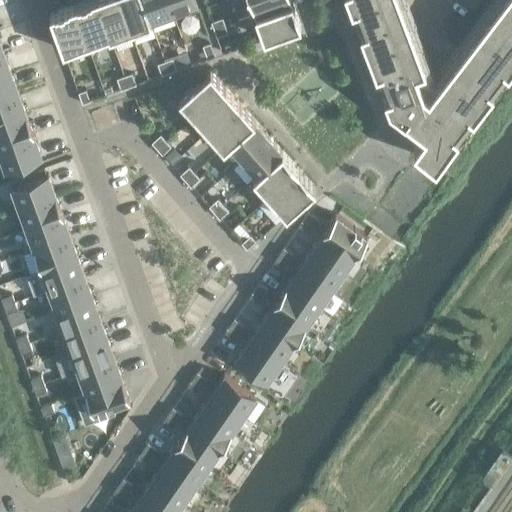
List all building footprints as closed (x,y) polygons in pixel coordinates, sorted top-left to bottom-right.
[(85,41),(107,33),(110,40),(95,0),(84,0),(72,4),(85,41)] [(118,0),(95,0),(110,40),(131,32),(118,0)] [(141,0),(118,0),(131,32),(151,25),(149,21),(141,0)] [(141,0),(149,21),(151,25),(174,17),(171,10),(167,0),(141,0)] [(167,0),(171,10),(174,17),(197,8),(193,0),(167,0)] [(291,0),(290,0),(244,0),(250,15),(291,0)] [(300,24),(291,0),(250,15),(250,16),(255,15),(263,37),(300,24)] [(511,0),(490,0),(434,74),(405,0),(349,0),(380,81),(388,103),(423,130),(412,144),(434,161),(511,59),(511,0)] [(72,4),(49,13),(62,50),(85,41),(72,4)] [(221,17),(210,21),(213,29),(224,25),(221,17)] [(224,25),(213,29),(216,36),(227,32),(224,25)] [(210,44),(202,47),(206,58),(214,55),(210,44)] [(0,76),(11,72),(3,52),(0,53),(0,76)] [(171,58),(164,60),(168,72),(175,69),(171,58)] [(164,60),(156,63),(160,74),(168,72),(164,60)] [(178,97),(193,114),(224,86),(209,69),(178,97)] [(11,72),(0,76),(0,99),(18,93),(11,72)] [(131,72),(123,75),(127,86),(135,84),(131,72)] [(123,75),(116,78),(120,89),(127,86),(123,75)] [(193,114),(208,130),(238,102),(224,86),(193,114)] [(85,89),(77,92),(81,103),(89,100),(85,89)] [(0,122),(25,113),(18,93),(0,99),(0,122)] [(253,118),(238,102),(208,130),(222,146),(253,118)] [(0,145),(33,133),(25,113),(0,122),(0,145)] [(227,143),(241,158),(267,134),(253,118),(222,146),(223,147),(227,143)] [(33,133),(0,145),(0,157),(4,168),(40,155),(33,133)] [(150,142),(155,147),(164,140),(159,134),(150,142)] [(282,151),(267,134),(241,158),(255,174),(252,176),(252,177),(282,151)] [(170,145),(164,140),(155,147),(161,153),(170,145)] [(173,148),(164,157),(170,164),(180,155),(173,148)] [(252,177),(268,195),(298,169),(282,151),(252,177)] [(179,174),(184,180),(193,172),(188,166),(179,174)] [(285,213),(314,187),(298,169),(268,195),(285,213)] [(184,180),(190,186),(198,178),(193,172),(184,180)] [(55,194),(47,173),(10,186),(18,208),(55,194)] [(25,228),(62,215),(55,194),(18,208),(25,228)] [(208,206),(213,212),(222,204),(217,198),(208,206)] [(227,210),(222,204),(213,212),(218,218),(227,210)] [(307,212),(302,218),(312,225),(316,218),(307,212)] [(321,232),(353,254),(366,236),(334,213),(321,232)] [(69,235),(62,215),(25,228),(33,248),(69,235)] [(302,218),(298,225),(307,231),(312,225),(302,218)] [(309,250),(341,272),(353,254),(321,232),(309,250)] [(249,234),(240,242),(246,248),(254,240),(249,234)] [(40,269),(77,255),(69,235),(33,248),(40,269)] [(282,247),(278,254),(287,260),(292,254),(282,247)] [(297,267),(329,290),(341,272),(309,250),(297,267)] [(278,254),(273,260),(282,267),(287,260),(278,254)] [(77,255),(40,269),(47,289),(84,276),(77,255)] [(329,290),(297,267),(284,285),(316,307),(329,290)] [(55,309),(92,296),(84,276),(47,289),(55,309)] [(258,283),(253,289),(262,296),(267,289),(258,283)] [(316,307),(284,285),(272,303),(304,325),(316,307)] [(253,289),(248,296),(258,302),(262,296),(253,289)] [(11,293),(0,297),(3,305),(14,301),(11,293)] [(62,330),(99,316),(92,296),(55,309),(62,330)] [(14,301),(3,305),(6,313),(17,309),(14,301)] [(260,321),(292,343),(304,325),(272,303),(260,321)] [(106,337),(99,316),(62,330),(70,350),(106,337)] [(233,318),(228,325),(238,331),(242,325),(233,318)] [(292,343),(260,321),(247,338),(279,361),(292,343)] [(228,325),(224,331),(233,338),(238,331),(228,325)] [(26,334),(15,338),(18,346),(28,342),(26,334)] [(77,370),(114,357),(106,337),(70,350),(77,370)] [(234,357),(266,379),(279,361),(247,338),(234,357)] [(28,342),(18,346),(21,354),(31,350),(28,342)] [(114,357),(77,370),(84,390),(121,377),(114,357)] [(196,372),(191,378),(201,385),(205,378),(196,372)] [(210,392),(242,414),(255,395),(223,373),(210,392)] [(40,374),(30,378),(32,386),(43,382),(40,374)] [(92,412),(129,398),(121,377),(84,390),(92,412)] [(191,378),(187,385),(196,391),(201,385),(191,378)] [(43,382),(32,386),(35,394),(46,390),(43,382)] [(242,414),(210,392),(198,409),(230,432),(242,414)] [(50,403),(40,407),(43,414),(53,411),(50,403)] [(171,407),(167,414),(176,420),(180,414),(171,407)] [(230,432),(198,409),(185,427),(217,449),(230,432)] [(167,414),(162,420),(171,427),(176,420),(167,414)] [(217,449),(185,427),(173,445),(205,467),(217,449)] [(146,443),(142,449),(151,456),(156,449),(146,443)] [(205,467),(173,445),(161,463),(193,485),(205,467)] [(142,449),(137,456),(147,462),(151,456),(142,449)] [(58,459),(62,470),(74,465),(71,454),(58,459)] [(148,480),(180,503),(193,485),(161,463),(148,480)] [(122,478),(117,485),(126,491),(131,485),(122,478)] [(173,511),(180,503),(148,480),(136,498),(156,511),(173,511)] [(117,485),(112,491),(122,498),(126,491),(117,485)] [(156,511),(136,498),(126,511),(156,511)]
